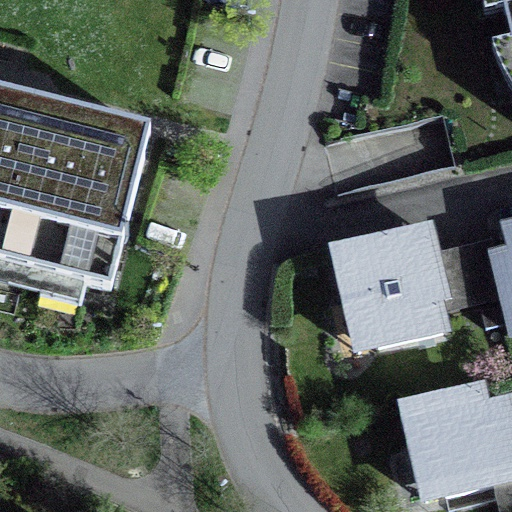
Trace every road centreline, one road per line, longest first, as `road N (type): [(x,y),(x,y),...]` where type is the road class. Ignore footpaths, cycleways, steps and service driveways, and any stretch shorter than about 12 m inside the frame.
road 1 (residential): [(213,364),(302,0)]
road 2 (residential): [(0,380),(120,385),(213,364)]
road 3 (residential): [(213,364),(247,460),(289,511)]
